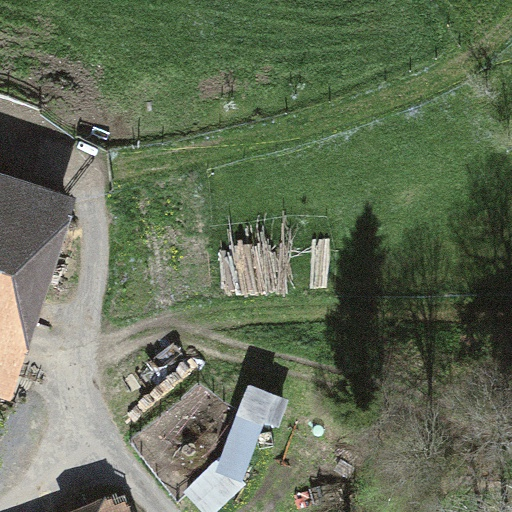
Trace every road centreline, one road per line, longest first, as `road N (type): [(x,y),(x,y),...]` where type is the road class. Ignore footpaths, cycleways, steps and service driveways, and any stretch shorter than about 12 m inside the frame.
road 1 (track): [(0,148),(79,172),(93,220),(86,332),(58,452),(0,507)]
road 2 (track): [(86,332),(239,311),(511,308)]
